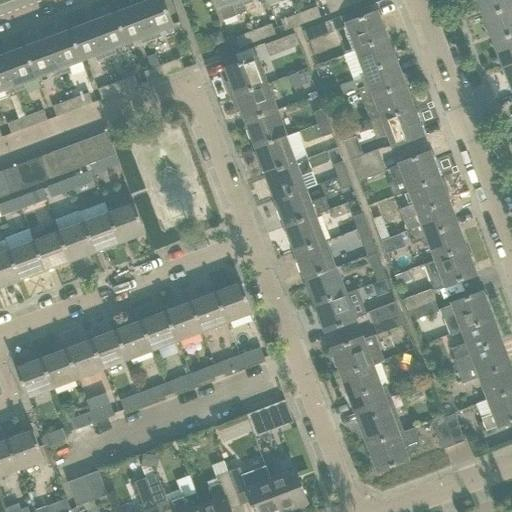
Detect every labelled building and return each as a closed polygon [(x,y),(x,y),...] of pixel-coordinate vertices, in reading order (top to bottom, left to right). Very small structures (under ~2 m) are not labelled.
[(159,31),(173,27),(162,0),(151,0),(139,5),(152,40),(161,37),(159,31)] [(246,12),(244,7),(241,0),(215,0),(223,21),(246,12)] [(330,13),(348,6),(345,0),(326,0),(325,0),(330,13)] [(478,0),(485,18),(511,7),(511,4),(510,0),(478,0)] [(142,44),(152,40),(139,5),(116,13),(128,44),(140,40),(142,44)] [(302,23),(321,16),(317,6),(298,13),(302,23)] [(494,43),(511,36),(511,7),(485,18),(494,43)] [(355,51),(386,39),(376,12),(344,25),(355,51)] [(113,50),(128,44),(116,13),(93,22),(106,57),(115,54),(113,50)] [(284,30),(302,23),(298,13),(280,20),(284,30)] [(305,41),(333,30),(329,19),(301,31),(305,41)] [(96,61),(106,57),(93,22),(70,30),(82,62),(94,57),(96,61)] [(257,40),(275,33),(271,23),(253,31),(257,40)] [(68,67),(82,62),(70,30),(48,39),(61,74),(69,70),(68,67)] [(239,47),(257,40),(253,31),(235,38),(239,47)] [(269,56),(299,43),(295,32),(264,45),(269,56)] [(504,68),(511,64),(511,36),(494,43),(504,68)] [(51,77),(61,74),(48,39),(25,48),(37,79),(50,73),(51,77)] [(400,75),(395,63),(386,39),(355,51),(360,64),(355,66),(360,77),(339,85),(343,95),(357,89),(358,91),(400,75)] [(23,84),(37,79),(25,48),(2,56),(15,90),(24,86),(23,84)] [(14,90),(15,90),(2,56),(0,56),(0,92),(4,91),(5,95),(15,91),(14,90)] [(231,98),(268,84),(258,57),(227,69),(231,80),(228,81),(226,86),(231,98)] [(183,69),(179,59),(161,65),(165,76),(183,69)] [(147,83),(165,76),(161,65),(143,72),(147,83)] [(303,85),(314,80),(308,67),(297,72),(303,85)] [(297,72),(289,75),(295,90),(303,86),(303,85),(297,72)] [(413,109),(404,85),(400,75),(358,91),(372,125),(413,109)] [(138,86),(134,76),(116,82),(120,93),(138,86)] [(102,100),(120,93),(116,82),(98,89),(102,100)] [(247,123),(278,111),(268,84),(231,98),(235,110),(240,111),(242,110),(247,123)] [(92,103),(88,92),(70,99),(74,110),(92,103)] [(56,117),(74,110),(70,99),(52,106),(56,117)] [(317,125),(328,121),(324,109),(313,113),(317,125)] [(391,147),(423,135),(413,109),(372,125),(377,138),(386,135),(391,147)] [(29,127),(47,120),(43,110),(25,117),(29,127)] [(257,148),(288,136),(278,111),(247,123),(257,148)] [(11,134),(29,127),(25,117),(7,123),(11,134)] [(322,137),(333,133),(328,121),(317,125),(322,137)] [(115,154),(107,132),(94,137),(102,159),(115,154)] [(267,175),(298,163),(288,136),(257,148),(267,175)] [(89,164),(102,159),(94,137),(81,142),(89,164)] [(89,164),(81,142),(68,147),(77,169),(89,164)] [(63,174),(77,169),(68,147),(54,152),(63,174)] [(355,171),(383,161),(378,148),(350,160),(355,171)] [(50,179),(63,174),(54,152),(41,157),(50,179)] [(408,192),(439,180),(429,152),(387,168),(393,183),(403,179),(408,192)] [(102,159),(89,164),(93,175),(100,172),(119,165),(115,154),(102,159)] [(37,184),(50,179),(41,157),(29,161),(37,184)] [(298,163),(267,175),(277,201),(308,189),(304,178),(313,174),(307,159),(298,163)] [(338,178),(348,174),(342,160),(332,164),(338,178)] [(24,189),(37,184),(29,161),(15,166),(24,189)] [(359,182),(387,171),(383,161),(355,171),(359,182)] [(10,194),(24,189),(15,166),(2,172),(10,194)] [(71,189),(91,181),(87,170),(67,178),(71,189)] [(0,197),(10,194),(2,172),(0,172),(0,197)] [(342,189),(352,186),(348,174),(338,178),(342,189)] [(51,197),(71,189),(67,178),(46,187),(51,197)] [(452,214),(448,203),(439,180),(408,192),(412,204),(399,210),(403,221),(385,228),(376,204),(367,207),(380,241),(406,232),(452,214)] [(22,209),(47,200),(42,189),(17,198),(22,209)] [(325,197),(313,201),(308,189),(277,201),(286,227),(330,211),(325,197)] [(0,217),(22,209),(17,198),(0,204),(0,217)] [(120,242),(145,233),(134,204),(109,214),(120,242)] [(319,217),(331,213),(330,211),(286,227),(296,254),(328,241),(319,217)] [(357,230),(367,226),(362,213),(352,217),(357,230)] [(95,252),(120,242),(109,214),(84,223),(95,252)] [(466,250),(456,225),(452,214),(406,232),(411,244),(419,241),(426,245),(433,262),(466,250)] [(70,261),(95,252),(84,223),(59,232),(70,261)] [(367,256),(378,252),(367,226),(357,230),(367,256)] [(43,229),(31,233),(34,242),(45,271),(70,261),(59,232),(46,237),(43,229)] [(5,240),(0,241),(0,287),(20,280),(9,251),(5,240)] [(306,279),(338,267),(328,241),(296,254),(306,279)] [(20,280),(45,271),(34,242),(9,251),(20,280)] [(434,291),(475,275),(466,250),(433,262),(424,265),(434,291)] [(377,282),(387,278),(378,252),(367,256),(377,282)] [(316,306),(348,294),(338,267),(306,279),(316,306)] [(227,322),(253,312),(241,284),(216,293),(227,322)] [(407,311),(435,301),(430,289),(403,300),(407,311)] [(450,335),(492,320),(482,292),(440,308),(450,335)] [(202,331),(227,322),(216,293),(191,303),(202,331)] [(326,332),(358,319),(348,294),(316,306),(326,332)] [(411,322),(439,312),(435,301),(407,311),(411,322)] [(373,324),(400,314),(396,302),(368,313),(373,324)] [(177,341),(202,331),(191,303),(166,312),(177,341)] [(152,350),(177,341),(166,312),(141,322),(152,350)] [(377,335),(404,325),(400,314),(373,324),(377,335)] [(505,355),(501,343),(492,320),(450,335),(450,336),(460,332),(465,344),(451,349),(455,359),(452,360),(457,373),(505,355)] [(127,360),(152,350),(141,322),(116,331),(127,360)] [(102,369),(127,360),(116,331),(91,341),(102,369)] [(374,363),(384,360),(374,333),(332,349),(342,376),(375,364),(374,363)] [(77,379),(102,369),(91,341),(66,350),(77,379)] [(244,366),(266,358),(262,347),(240,355),(244,366)] [(52,388),(77,379),(66,350),(41,359),(52,388)] [(219,375),(244,366),(240,355),(215,364),(219,375)] [(511,391),(511,372),(509,365),(505,355),(457,373),(461,384),(477,378),(486,400),(476,404),(476,405),(511,391)] [(27,398),(52,388),(41,359),(16,369),(27,398)] [(194,385),(219,375),(215,364),(190,374),(194,385)] [(365,408),(387,399),(375,364),(342,376),(356,411),(365,408)] [(169,394),(194,385),(190,374),(165,383),(169,394)] [(144,404),(169,394),(165,383),(140,393),(144,404)] [(491,414),(481,418),(486,431),(511,421),(511,391),(486,401),(491,414)] [(94,422),(115,414),(106,392),(85,400),(90,411),(94,422)] [(123,411),(144,404),(140,393),(119,400),(123,411)] [(369,418),(359,421),(368,445),(399,433),(391,411),(395,409),(391,398),(387,399),(365,408),(369,418)] [(255,437),(294,423),(285,400),(246,415),(253,435),(254,435),(255,437)] [(74,430),(94,422),(90,411),(70,419),(74,430)] [(456,445),(465,441),(454,414),(445,418),(455,443),(456,445)] [(456,445),(455,443),(445,418),(432,423),(443,450),(456,445)] [(47,446),(67,438),(63,428),(43,436),(47,446)] [(403,447),(419,441),(414,428),(399,433),(368,445),(378,472),(408,461),(403,447)] [(44,460),(40,450),(33,431),(8,440),(19,470),(44,460)] [(0,477),(19,470),(8,440),(0,443),(0,477)] [(283,511),(307,503),(290,457),(277,462),(281,474),(270,478),(283,511)] [(239,467),(228,471),(238,497),(248,493),(254,511),(282,511),(283,511),(270,478),(265,466),(242,475),(239,467)] [(90,501),(107,495),(98,471),(81,477),(90,501)] [(231,511),(228,501),(238,497),(228,471),(216,475),(218,480),(206,484),(212,500),(201,504),(203,511),(231,511)] [(156,504),(165,500),(156,475),(146,479),(156,504)] [(76,506),(90,501),(81,477),(67,482),(76,506)] [(143,508),(156,504),(146,479),(134,483),(143,508)] [(203,511),(201,504),(189,509),(184,497),(171,501),(175,511),(203,511)] [(47,511),(62,511),(70,509),(66,498),(45,506),(47,511)] [(29,511),(28,507),(20,509),(18,503),(4,509),(5,511),(29,511)]
